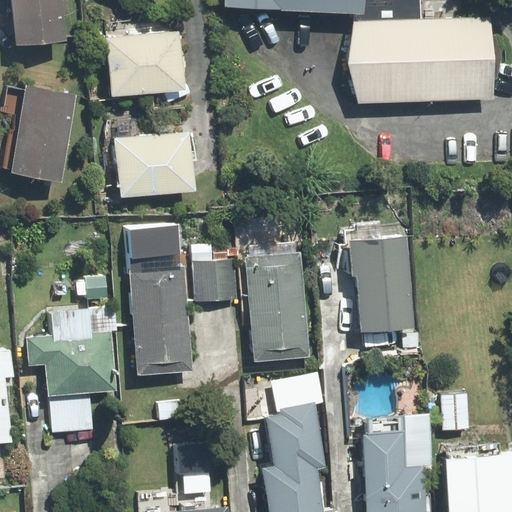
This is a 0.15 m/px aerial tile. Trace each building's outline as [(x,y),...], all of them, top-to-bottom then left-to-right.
[(11,0),(17,45),(66,40),(61,0),(11,0)] [(223,0),(223,9),(364,13),(364,0),(223,0)] [(349,64),(358,104),(493,99),(490,17),(355,22),(349,64)] [(180,31),(109,38),(114,97),(185,90),(180,31)] [(77,96),(26,86),(26,90),(8,86),(3,112),(13,114),(3,167),(12,169),(11,172),(61,181),(77,96)] [(190,133),(118,140),(124,197),(196,190),(190,133)] [(130,231),(130,271),(138,375),(192,371),(185,267),(179,267),(178,225),(130,231)] [(413,327),(407,237),(350,241),(352,276),(359,276),(363,331),(413,327)] [(233,251),(193,253),(195,301),(236,298),(233,251)] [(300,253),(246,257),(255,361),(310,357),(300,253)] [(89,394),(118,392),(111,309),(51,313),(53,336),(27,338),(30,365),(45,364),(48,397),(89,394)] [(13,376),(11,349),(0,350),(0,439),(1,439),(12,438),(6,377),(13,376)] [(462,392),(434,394),(436,428),(463,426),(462,392)] [(89,394),(48,397),(52,432),(92,429),(89,394)] [(325,511),(318,468),(326,467),(315,403),(281,408),(282,414),(267,416),(275,465),(263,467),(270,511),(325,511)] [(427,511),(425,465),(432,465),(430,415),(404,416),(405,432),(364,434),(367,511),(427,511)] [(511,511),(511,454),(446,460),(449,511),(511,511)]
